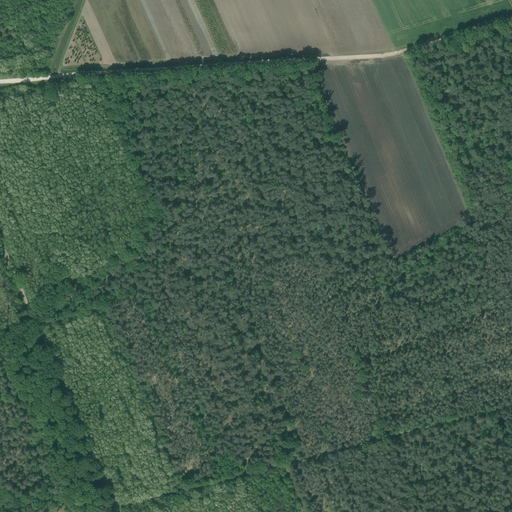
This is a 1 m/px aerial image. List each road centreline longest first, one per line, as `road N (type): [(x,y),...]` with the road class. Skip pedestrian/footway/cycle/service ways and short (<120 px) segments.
road 1 (track): [(226,65),(389,435)]
road 2 (track): [(226,65),(382,56),(511,18)]
road 3 (track): [(0,242),(116,507)]
road 4 (track): [(116,507),(389,435)]
road 5 (track): [(0,81),(226,65)]
road 6 (track): [(389,435),(511,404)]
